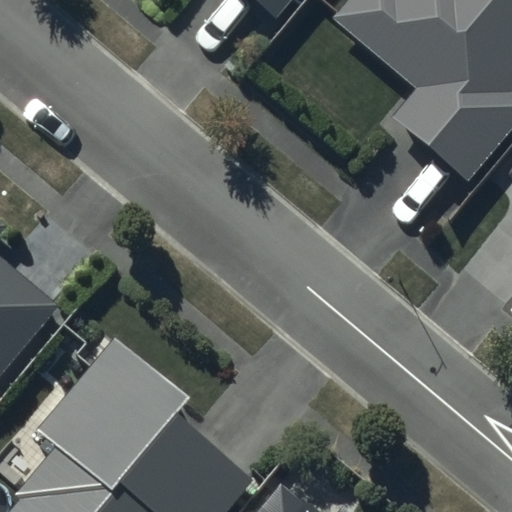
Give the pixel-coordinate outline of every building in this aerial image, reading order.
[(238,0),(273,27),(294,0),(238,0)] [(392,126),(465,188),(511,131),(511,105),(509,103),(511,100),(511,0),(357,0),(332,29),(415,99),(392,126)] [(0,387),(1,388),(62,314),(0,263),(0,248),(12,234),(0,224),(0,387)] [(10,511),(236,511),(262,481),(191,425),(202,411),(119,344),(44,436),(61,450),(10,511)] [(313,511),(288,491),(270,511),(313,511)]
